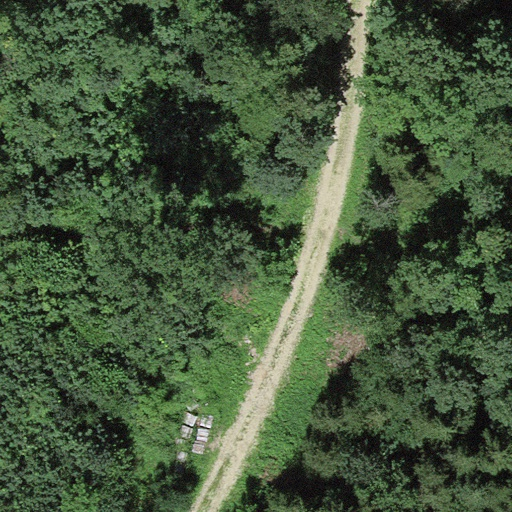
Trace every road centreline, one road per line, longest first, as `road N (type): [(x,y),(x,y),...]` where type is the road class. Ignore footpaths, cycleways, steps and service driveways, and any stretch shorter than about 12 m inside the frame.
road 1 (track): [(203,511),(246,435),(330,222),(351,0)]
road 2 (track): [(0,224),(330,222),(479,231),(511,211)]
